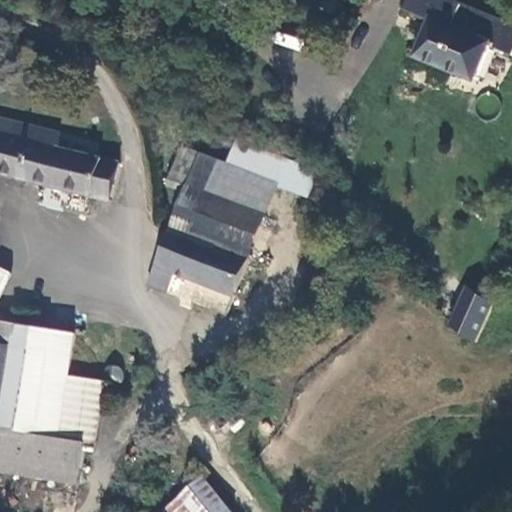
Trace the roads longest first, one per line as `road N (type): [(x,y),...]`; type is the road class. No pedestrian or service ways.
road 1 (track): [(131,298),(260,511)]
road 2 (track): [(90,511),(125,443),(157,338)]
